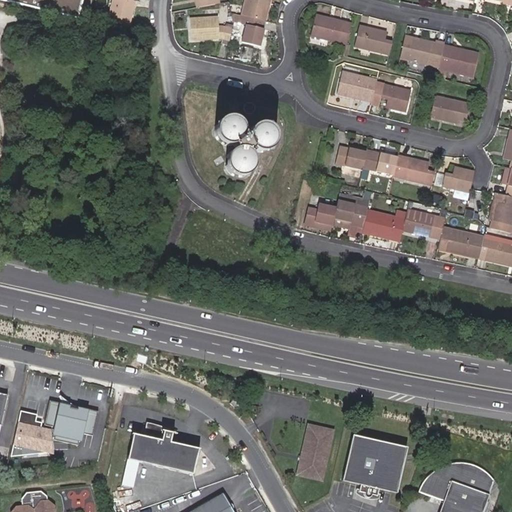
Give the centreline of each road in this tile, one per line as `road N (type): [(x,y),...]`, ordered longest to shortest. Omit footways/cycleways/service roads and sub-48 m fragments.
road 1 (primary): [(20,299),(511,402)]
road 2 (residential): [(511,289),(282,239),(215,205),(193,179),(172,68)]
road 3 (residential): [(288,97),(458,143),(479,137),(505,74),(496,38),(480,27),(367,0)]
road 4 (primary): [(363,353),(24,277)]
road 5 (unclassified): [(0,348),(155,383),(207,406),(244,443),(284,511)]
road 6 (unknown): [(169,50),(0,14)]
road 7 (primary): [(511,379),(363,353)]
road 8 (trunk): [(511,370),(363,353)]
road 9 (residential): [(172,68),(288,97)]
